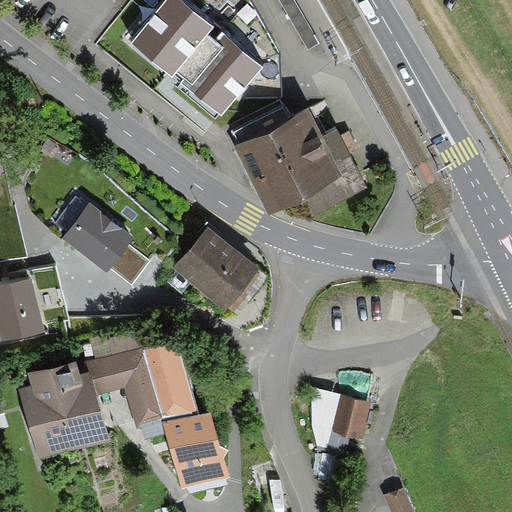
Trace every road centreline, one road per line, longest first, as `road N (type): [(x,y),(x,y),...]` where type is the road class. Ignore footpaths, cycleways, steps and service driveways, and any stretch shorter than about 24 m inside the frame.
road 1 (tertiary): [(314,245),(207,193),(0,34)]
road 2 (primary): [(511,254),(370,0)]
road 3 (residential): [(315,511),(284,439),(274,387),(314,245)]
road 4 (tertiary): [(511,268),(387,260),(314,245)]
